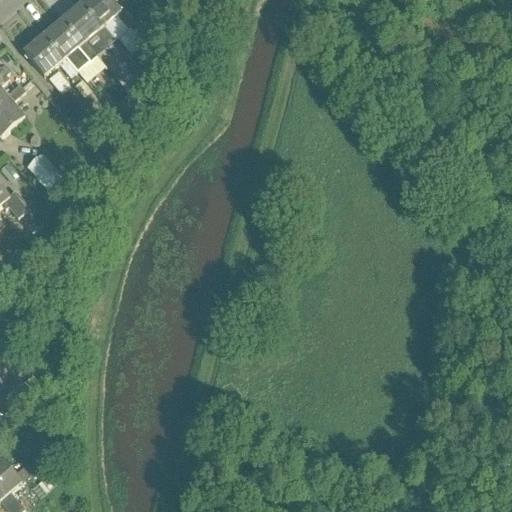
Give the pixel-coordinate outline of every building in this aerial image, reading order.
[(107,0),(93,0),(82,9),(102,34),(105,31),(117,21),(128,35),(136,29),(124,15),(121,17),(107,0)] [(102,34),(82,9),(63,25),(84,50),(86,47),(98,37),(110,51),(117,45),(105,31),(102,34)] [(63,25),(44,42),(64,66),(67,64),(79,54),(91,67),(98,61),(86,47),(84,50),(63,25)] [(178,48),(165,32),(151,43),(165,59),(178,48)] [(60,70),(71,83),(79,77),(67,64),(64,66),(44,42),(24,58),(45,83),(60,70)] [(149,59),(142,50),(133,57),(140,66),(146,74),(156,66),(150,58),(149,59)] [(0,112),(9,105),(7,102),(0,93),(0,87),(10,79),(4,72),(1,75),(0,73),(0,112)] [(59,74),(50,82),(63,98),(72,90),(59,74)] [(133,90),(141,99),(154,89),(146,79),(133,90)] [(72,87),(90,110),(98,104),(80,81),(72,87)] [(0,112),(0,142),(1,144),(25,124),(13,109),(26,98),(20,90),(7,102),(9,105),(0,112)] [(136,114),(125,101),(113,111),(124,124),(136,114)] [(64,181),(43,157),(27,170),(48,194),(64,181)] [(0,192),(0,212),(6,208),(17,222),(24,216),(12,201),(10,203),(0,192)] [(11,261),(25,279),(36,270),(22,252),(11,261)] [(0,283),(0,292),(4,298),(17,289),(8,277),(0,283)] [(48,389),(38,376),(5,404),(13,414),(37,395),(39,397),(48,389)] [(22,511),(11,498),(22,489),(2,465),(0,466),(0,502),(3,505),(0,507),(3,511),(22,511)] [(32,494),(40,503),(58,488),(51,480),(42,487),(41,486),(32,494)]
